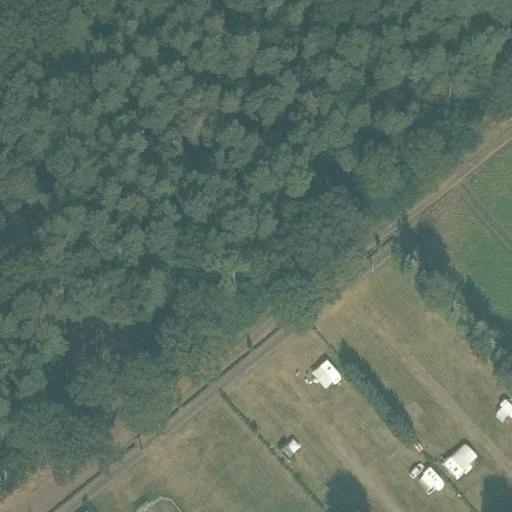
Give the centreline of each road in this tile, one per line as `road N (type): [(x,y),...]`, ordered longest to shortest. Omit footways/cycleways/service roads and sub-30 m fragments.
road 1 (track): [(511,136),(33,511)]
road 2 (track): [(0,228),(55,292),(136,437)]
road 3 (track): [(511,471),(367,311)]
road 4 (track): [(393,511),(279,381)]
